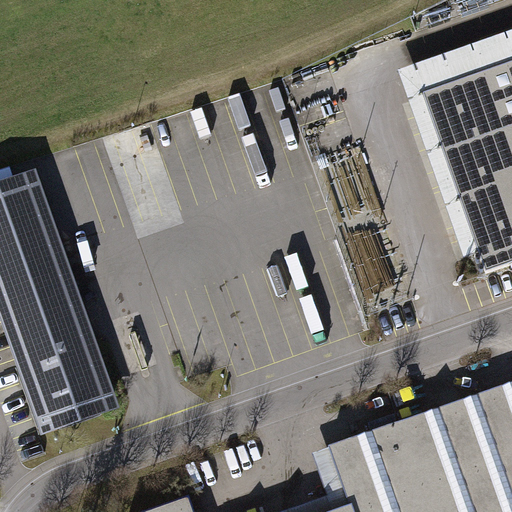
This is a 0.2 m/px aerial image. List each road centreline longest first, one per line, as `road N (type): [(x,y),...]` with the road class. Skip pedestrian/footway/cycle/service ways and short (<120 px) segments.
road 1 (residential): [(27,511),(77,472),(511,319)]
road 2 (unknown): [(181,435),(153,287),(193,255),(313,216)]
